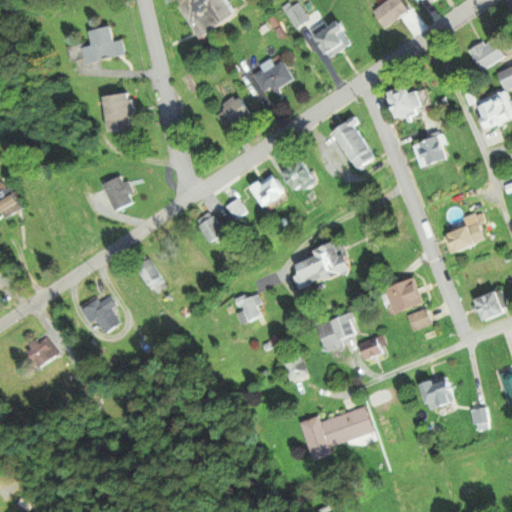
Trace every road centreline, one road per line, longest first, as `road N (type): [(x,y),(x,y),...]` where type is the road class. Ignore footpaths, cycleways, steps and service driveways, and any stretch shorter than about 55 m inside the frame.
road 1 (residential): [(0,324),(295,138),(479,0)]
road 2 (residential): [(466,340),(362,82)]
road 3 (residential): [(438,30),(511,230)]
road 4 (residential): [(190,198),(145,0)]
road 5 (residential): [(346,394),(511,322)]
